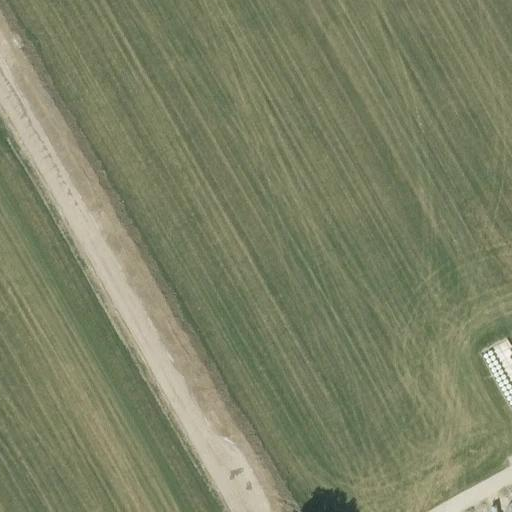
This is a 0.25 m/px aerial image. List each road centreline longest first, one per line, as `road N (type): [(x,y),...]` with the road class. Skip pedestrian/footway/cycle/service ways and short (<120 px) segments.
road 1 (track): [(0,196),(177,511)]
road 2 (track): [(344,15),(511,321)]
